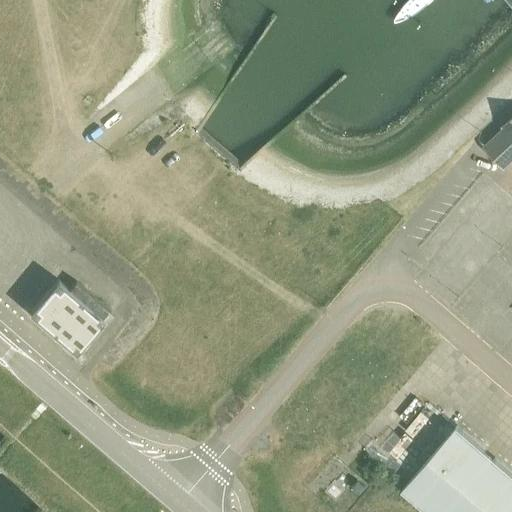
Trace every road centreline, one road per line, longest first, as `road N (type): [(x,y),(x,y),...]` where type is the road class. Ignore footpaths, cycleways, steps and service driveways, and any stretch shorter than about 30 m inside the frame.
road 1 (unclassified): [(178,502),(301,358),(370,292),(412,297),(511,385)]
road 2 (tertiary): [(178,502),(0,348)]
